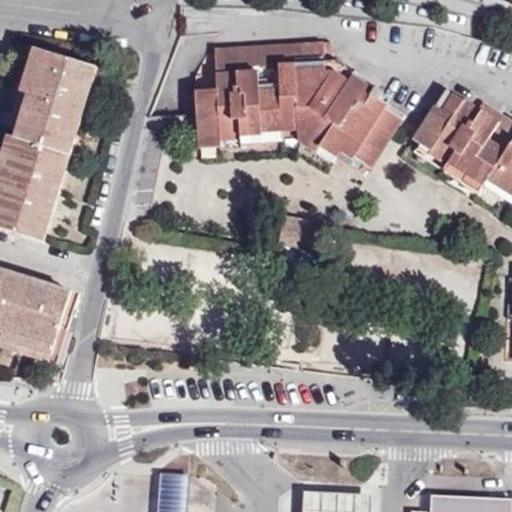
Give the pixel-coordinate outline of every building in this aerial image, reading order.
[(0,228),(47,242),(97,68),(26,44),(8,105),(23,110),(15,135),(7,136),(0,156),(0,228)] [(215,94),(194,93),(195,149),(240,151),(239,142),(293,144),(332,166),(339,154),(351,159),(357,156),(373,165),(408,112),(382,95),(382,88),(376,85),(371,87),(338,65),(330,65),(331,45),(213,51),(215,94)] [(511,109),(495,98),(489,105),(454,86),(420,136),(448,159),(446,166),(466,176),(463,180),(480,191),(488,184),(511,201),(511,109)] [(331,219),(287,216),(283,243),(327,247),(331,219)] [(76,294),(0,269),(0,346),(54,363),(76,294)] [(187,474),(154,472),(152,501),(151,511),(184,511),(185,502),(187,474)] [(369,511),(371,499),(306,496),(305,511),(369,511)] [(427,511),(509,511),(509,504),(444,498),(428,504),(427,511)]
